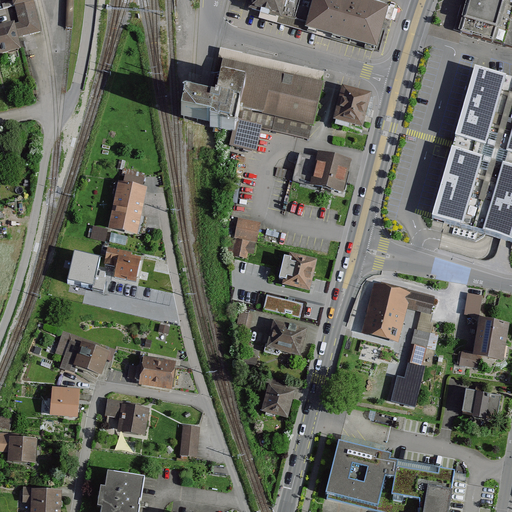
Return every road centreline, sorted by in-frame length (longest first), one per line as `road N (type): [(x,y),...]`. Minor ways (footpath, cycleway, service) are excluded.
road 1 (unclassified): [(0,334),(47,150),(75,88),(91,0)]
road 2 (primary): [(285,511),(354,246)]
road 3 (residential): [(74,511),(102,389),(207,404)]
road 4 (residential): [(212,0),(211,26),(224,33),(397,79)]
road 5 (residential): [(207,404),(157,198)]
road 6 (primary): [(354,246),(397,79)]
road 7 (residential): [(511,285),(354,246)]
